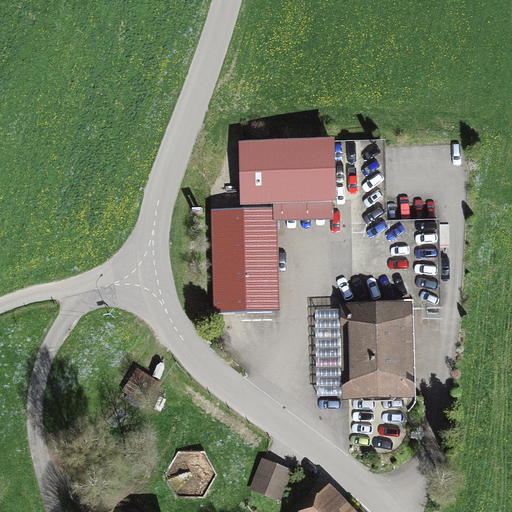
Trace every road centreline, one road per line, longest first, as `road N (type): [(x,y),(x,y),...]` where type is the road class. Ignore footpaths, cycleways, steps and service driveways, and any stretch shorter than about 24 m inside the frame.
road 1 (tertiary): [(151,275),(165,314),(197,357),(386,511)]
road 2 (unclassified): [(151,275),(89,292),(46,356),(35,421),(53,511)]
road 3 (tertiary): [(228,0),(167,174),(151,275)]
